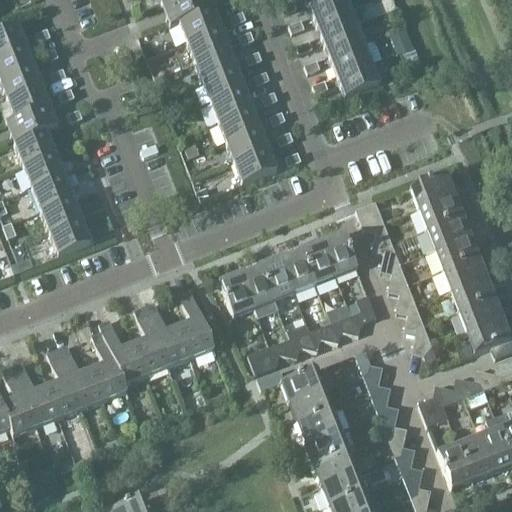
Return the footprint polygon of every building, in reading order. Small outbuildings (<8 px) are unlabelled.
[(188,0),(155,0),(160,11),(188,0)] [(177,28),(191,22),(212,14),(206,0),(188,0),(160,11),(168,31),(177,28)] [(234,0),(220,0),(223,8),(236,4),(234,0)] [(343,2),(341,0),(302,0),(309,16),(343,2)] [(351,24),(343,2),(309,16),(317,37),(351,24)] [(291,6),(279,10),(282,19),(294,14),(291,6)] [(177,28),(181,39),(216,26),(212,14),(191,22),(177,28)] [(244,25),(241,17),(228,21),(232,30),(244,25)] [(317,37),(326,59),(360,46),(351,24),(317,37)] [(393,31),(397,43),(414,37),(410,25),(393,31)] [(225,47),(216,26),(181,39),(190,61),(225,47)] [(299,26),(287,31),(290,39),(302,34),(299,26)] [(0,35),(0,60),(23,51),(15,30),(0,35)] [(48,42),(45,33),(32,38),(35,46),(48,42)] [(252,45),(249,37),(236,41),(240,50),(252,45)] [(307,46),(294,51),(298,59),(310,54),(307,46)] [(326,59),(334,81),(368,67),(360,46),(326,59)] [(190,61),(198,82),(233,68),(225,47),(190,61)] [(23,51),(0,60),(0,83),(31,71),(23,51)] [(56,62),(52,54),(40,58),(43,67),(56,62)] [(260,65),(256,57),(244,62),(247,70),(260,65)] [(315,66),(302,71),(306,79),(318,74),(315,66)] [(377,89),(368,67),(334,81),(343,103),(377,89)] [(198,82),(206,103),(241,90),(233,68),(198,82)] [(39,91),(31,71),(0,83),(0,91),(5,105),(39,91)] [(64,82),(60,74),(48,78),(51,87),(64,82)] [(267,85),(264,77),(252,82),(255,90),(267,85)] [(323,86),(310,91),(314,99),(326,95),(323,86)] [(250,111),(241,90),(206,103),(215,125),(250,111)] [(39,91),(5,105),(13,126),(47,112),(39,91)] [(56,99),(59,107),(72,102),(68,94),(56,99)] [(275,105),(272,97),(260,102),(263,110),(275,105)] [(215,125),(223,146),(258,133),(250,111),(215,125)] [(5,129),(12,148),(45,136),(55,132),(47,112),(13,126),(5,129)] [(76,114),(64,119),(67,127),(80,123),(76,114)] [(283,126),(280,117),(268,122),(271,130),(283,126)] [(223,146),(231,168),(266,154),(258,133),(223,146)] [(12,148),(21,171),(53,158),(45,136),(12,148)] [(291,146),(288,137),(276,142),(279,150),(291,146)] [(275,175),(266,154),(231,168),(240,189),(275,175)] [(62,181),(53,158),(21,171),(30,194),(62,181)] [(283,162),(287,171),(299,166),(296,158),(283,162)] [(407,194),(416,215),(453,200),(445,179),(407,194)] [(30,194),(38,216),(71,204),(62,181),(30,194)] [(416,215),(424,236),(461,221),(453,200),(416,215)] [(38,216),(47,239),(80,227),(71,204),(38,216)] [(362,236),(374,239),(376,231),(382,229),(373,207),(353,214),(362,236)] [(424,236),(432,256),(469,242),(461,221),(424,236)] [(88,249),(80,227),(47,239),(56,262),(88,249)] [(9,228),(0,231),(5,244),(14,241),(9,228)] [(376,231),(374,239),(370,256),(382,259),(383,251),(389,249),(382,229),(376,231)] [(340,237),(319,246),(334,283),(355,274),(340,237)] [(432,256),(440,277),(477,262),(469,242),(432,256)] [(319,246),(299,254),(313,291),(334,283),(319,246)] [(397,269),(389,249),(383,251),(382,259),(378,277),(390,279),(391,272),(397,269)] [(407,260),(417,288),(435,281),(425,253),(407,260)] [(299,254),(278,262),(293,299),(313,291),(299,254)] [(272,307),(293,299),(278,262),(258,270),(272,307)] [(440,277),(448,297),(485,283),(477,262),(440,277)] [(27,264),(15,269),(19,277),(31,273),(27,264)] [(19,277),(15,269),(8,272),(11,280),(19,277)] [(406,291),(397,269),(391,272),(390,279),(386,298),(398,300),(399,293),(406,291)] [(252,315),(272,307),(258,270),(237,278),(252,315)] [(230,323),(252,315),(237,278),(216,286),(230,323)] [(448,297),(456,318),(493,303),(485,283),(448,297)] [(399,293),(398,300),(394,318),(405,321),(407,313),(414,311),(406,291),(399,293)] [(188,327),(176,332),(188,364),(211,355),(187,294),(176,298),(188,327)] [(359,318),(349,321),(351,326),(360,329),(374,323),(366,301),(354,305),(359,318)] [(493,303),(456,318),(464,339),(501,324),(493,303)] [(152,308),(141,312),(165,373),(188,364),(176,332),(164,337),(152,308)] [(421,331),(414,311),(407,313),(405,321),(402,338),(414,341),(415,333),(421,331)] [(165,373),(141,312),(131,316),(142,345),(130,350),(143,382),(165,373)] [(349,321),(330,329),(331,334),(339,336),(357,341),(360,329),(351,326),(349,321)] [(509,344),(501,324),(464,339),(468,349),(456,353),(460,364),(489,353),(493,364),(511,356),(511,349),(510,344),(509,344)] [(96,329),(99,336),(120,391),(121,390),(143,382),(130,350),(119,354),(108,325),(96,329)] [(330,329),(309,337),(310,342),(318,344),(336,349),(339,336),(331,334),(330,329)] [(410,359),(422,361),(423,354),(429,352),(421,331),(415,333),(414,341),(410,359)] [(89,374),(101,407),(124,398),(121,390),(120,391),(99,336),(89,340),(101,370),(89,374)] [(309,337),(287,345),(289,350),(298,352),(315,356),(318,344),(310,342),(309,337)] [(287,345),(267,352),(269,357),(277,360),(295,364),(298,352),(289,350),(287,345)] [(79,416),(101,407),(89,374),(77,379),(65,350),(55,354),(79,416)] [(274,372),(277,360),(269,357),(267,352),(245,360),(253,380),(274,372)] [(423,354),(422,361),(427,377),(437,373),(429,352),(423,354)] [(56,424),(79,416),(55,354),(44,358),(56,387),(44,392),(56,424)] [(368,378),(369,370),(364,355),(353,360),(361,381),(368,378)] [(511,360),(496,367),(493,379),(501,381),(503,386),(511,382),(511,360)] [(34,433),(56,424),(44,392),(32,396),(20,367),(10,371),(34,433)] [(381,373),(369,370),(368,378),(361,381),(369,402),(375,400),(377,391),(381,373)] [(11,442),(34,433),(10,371),(0,375),(0,376),(11,405),(0,408),(0,411),(9,434),(8,435),(11,442)] [(278,389),(286,409),(323,394),(315,374),(282,386),(278,375),(254,384),(259,396),(278,389)] [(475,375),(473,387),(481,389),(483,395),(503,386),(501,381),(493,379),(475,375)] [(463,402),(483,395),(481,389),(473,387),(455,383),(452,395),(461,397),(463,402)] [(390,394),(377,391),(375,400),(369,402),(377,422),(384,419),(386,411),(390,394)] [(442,411),(463,402),(461,397),(452,395),(434,391),(431,403),(440,405),(442,411)] [(323,394),(286,409),(294,429),(331,415),(323,394)] [(432,415),(442,411),(440,405),(431,403),(416,409),(425,431),(436,427),(432,415)] [(0,437),(8,435),(9,434),(0,411),(0,437)] [(377,422),(385,443),(391,441),(393,432),(397,414),(386,411),(384,419),(377,422)] [(294,429),(301,450),(339,435),(331,415),(294,429)] [(487,436),(477,441),(491,478),(511,470),(497,433),(493,422),(483,426),(487,436)] [(511,426),(497,433),(511,470),(511,469),(511,426)] [(405,434),(393,432),(391,441),(385,443),(393,464),(399,461),(402,452),(405,434)] [(339,435),(301,450),(309,470),(347,456),(339,435)] [(477,441),(456,448),(471,486),(491,478),(477,441)] [(450,494),(471,486),(456,448),(435,457),(450,494)] [(393,464),(401,484),(407,481),(409,473),(413,456),(402,452),(399,461),(393,464)] [(309,470),(317,491),(355,477),(347,456),(309,470)] [(401,484),(408,503),(415,501),(417,493),(421,476),(409,473),(407,481),(401,484)] [(355,477),(317,491),(325,511),(363,497),(355,477)] [(425,511),(429,496),(417,493),(415,501),(408,503),(411,511),(425,511)] [(368,511),(363,497),(325,511),(368,511)] [(116,511),(146,511),(143,502),(116,511)]
